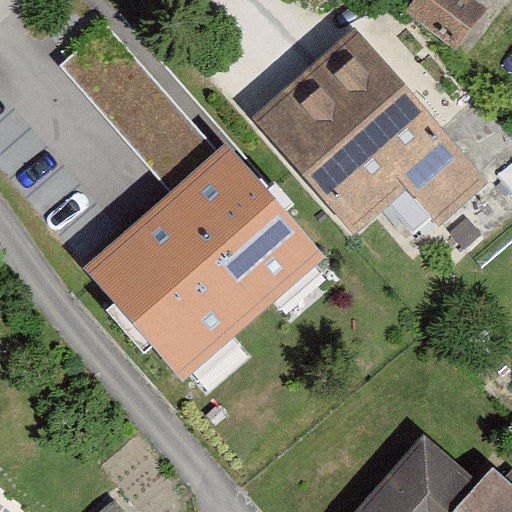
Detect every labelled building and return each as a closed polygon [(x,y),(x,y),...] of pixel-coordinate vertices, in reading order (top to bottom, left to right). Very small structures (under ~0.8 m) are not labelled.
[(484,20),(458,0),(429,0),(412,23),(456,57),(484,20)] [(358,43),(259,125),(354,238),(414,189),(444,226),(484,193),(358,43)] [(234,150),(67,290),(179,426),(352,287),(234,150)] [(511,511),(511,495),(495,482),(477,496),(421,445),(361,511),(511,511)] [(122,511),(114,501),(100,511),(122,511)]
